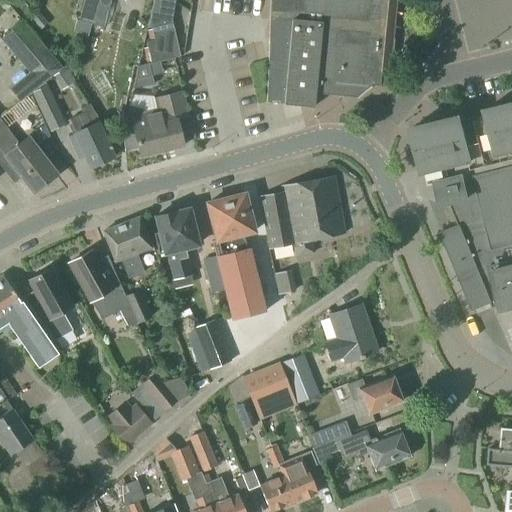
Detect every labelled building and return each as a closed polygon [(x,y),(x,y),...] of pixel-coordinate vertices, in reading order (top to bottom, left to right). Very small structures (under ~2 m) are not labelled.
[(90,25),(97,0),(83,0),(78,22),(90,25)] [(103,29),(110,0),(97,0),(90,25),(103,29)] [(387,74),(394,0),(266,0),(266,18),(265,105),(311,109),(312,95),(354,99),(369,86),(379,87),(380,74),(387,74)] [(19,102),(62,68),(21,21),(0,39),(0,41),(28,74),(9,89),(19,102)] [(145,42),(150,64),(173,58),(164,24),(150,27),(153,40),(145,42)] [(131,90),(150,86),(146,65),(136,67),(131,90)] [(139,158),(141,157),(194,144),(183,100),(182,95),(155,102),(157,108),(146,111),(128,106),(122,133),(124,152),(137,149),(139,158)] [(73,135),(66,138),(77,161),(84,158),(89,168),(113,157),(97,123),(87,104),(80,107),(83,114),(68,120),(74,134),(73,135)] [(511,107),(414,132),(427,186),(435,184),(439,204),(447,202),(453,216),(458,227),(441,234),(471,309),(488,302),(491,308),(511,303),(511,107)] [(19,144),(0,120),(0,167),(13,184),(21,178),(32,192),(54,175),(26,139),(19,144)] [(43,127),(33,132),(37,142),(48,138),(43,127)] [(314,255),(311,240),(342,234),(331,178),(281,188),(283,194),(259,198),(268,246),(291,242),(294,258),(314,255)] [(247,250),(243,235),(252,233),(243,195),(207,204),(215,241),(211,242),(215,257),(222,291),(230,321),(265,312),(249,249),(247,250)] [(196,246),(187,210),(174,214),(173,212),(154,217),(158,234),(153,235),(158,256),(163,254),(165,253),(172,280),(170,280),(173,291),(193,286),(190,277),(192,276),(186,254),(189,253),(187,248),(196,246)] [(144,274),(136,254),(148,250),(138,220),(102,232),(113,263),(120,260),(127,280),(144,274)] [(89,252),(68,264),(89,302),(90,302),(98,297),(109,316),(119,311),(127,328),(135,325),(136,325),(124,297),(114,272),(103,278),(95,262),(89,252)] [(210,294),(222,291),(215,257),(201,260),(210,294)] [(53,342),(72,331),(62,313),(70,308),(49,270),(28,282),(33,292),(22,298),(53,342)] [(277,296),(295,292),(291,271),(273,275),(277,296)] [(21,302),(19,304),(1,278),(0,278),(0,329),(6,325),(37,368),(57,354),(21,302)] [(124,297),(136,325),(151,319),(139,290),(124,297)] [(344,363),(374,353),(359,306),(329,316),(336,339),(323,343),(329,361),(342,356),(344,363)] [(199,374),(231,362),(215,320),(192,329),(192,330),(185,332),(189,343),(188,343),(199,374)] [(278,364),(295,406),(319,396),(302,354),(278,364)] [(258,420),(295,406),(278,364),(278,363),(241,378),(250,400),(258,420)] [(0,393),(4,400),(6,403),(16,395),(0,371),(0,393)] [(352,402),(361,398),(367,414),(399,402),(398,401),(400,396),(397,388),(393,388),(389,377),(364,387),(361,380),(346,386),(350,396),(352,402)] [(156,409),(166,401),(149,381),(139,390),(156,409)] [(149,416),(156,409),(139,390),(132,396),(134,398),(149,416)] [(0,444),(8,457),(14,453),(31,442),(5,403),(6,403),(4,400),(0,393),(0,444)] [(149,416),(134,398),(132,396),(106,418),(123,437),(149,416)] [(245,425),(258,420),(250,400),(237,405),(245,425)] [(312,448),(349,434),(344,422),(308,436),(312,448)] [(511,511),(511,429),(501,428),(500,449),(489,449),(487,465),(511,466),(511,491),(506,491),(504,511),(511,511)] [(402,443),(398,430),(369,441),(365,431),(335,443),(342,461),(358,455),(359,457),(367,454),(373,470),(407,457),(406,454),(408,451),(405,443),(402,443)] [(202,473),(217,467),(203,432),(188,438),(202,473)] [(22,465),(41,453),(32,441),(31,442),(14,453),(22,465)] [(196,478),(201,476),(200,473),(198,473),(187,447),(170,454),(166,444),(158,447),(152,453),(155,462),(169,456),(180,482),(182,484),(186,483),(193,502),(194,501),(196,507),(188,510),(188,511),(215,511),(209,495),(213,494),(209,483),(200,487),(196,478)] [(265,451),(269,460),(279,456),(276,447),(271,449),(265,451)] [(49,465),(43,455),(41,453),(22,465),(30,477),(49,465)] [(279,456),(269,460),(272,469),(283,465),(279,456)] [(36,486),(38,489),(56,477),(49,465),(30,477),(36,486)] [(292,503),(316,494),(305,467),(282,477),(292,503)] [(209,495),(215,511),(243,511),(236,495),(228,498),(220,478),(210,482),(207,475),(201,476),(196,478),(200,487),(209,483),(213,494),(209,495)] [(64,489),(58,480),(56,477),(38,489),(46,501),(64,489)] [(268,511),(270,511),(292,503),(282,477),(258,486),(268,511)] [(247,492),(241,478),(235,481),(240,494),(247,492)] [(133,504),(128,493),(126,494),(123,486),(116,488),(124,508),(128,506),(133,504)] [(46,501),(52,511),(55,511),(72,501),(64,489),(46,501)] [(130,511),(139,511),(141,511),(138,502),(128,506),(130,511)]
